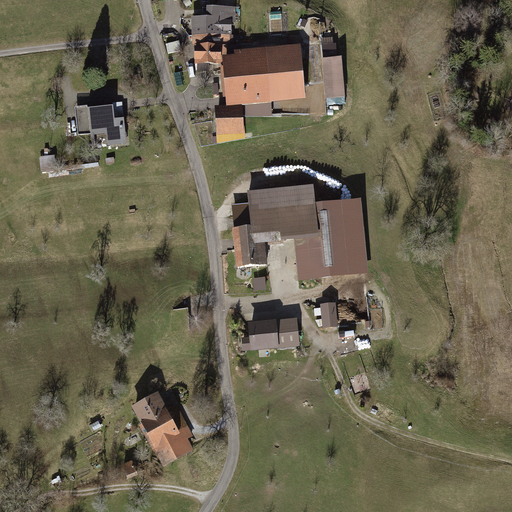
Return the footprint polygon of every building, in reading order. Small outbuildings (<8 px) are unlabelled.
[(190,24),(191,41),(207,41),(232,40),(231,34),(236,34),(235,12),(202,14),(202,24),(190,24)] [(232,40),(207,41),(209,71),(221,70),(220,63),(233,63),(233,57),(239,57),(239,50),(232,50),(232,40)] [(209,76),(209,71),(207,41),(191,41),(192,72),(197,71),(198,77),(209,76)] [(176,46),(168,48),(170,55),(178,53),(176,46)] [(221,70),(224,112),(240,110),(304,104),(301,73),(306,73),(306,67),(301,68),(299,52),(239,57),(233,57),(233,63),(220,63),(221,70)] [(322,66),(320,66),(324,105),(344,103),(341,64),(337,64),(336,57),(322,58),(322,66)] [(89,137),(90,144),(106,142),(107,151),(130,149),(127,120),(123,120),(122,108),(103,110),(103,105),(90,107),(91,111),(75,113),(78,138),(89,137)] [(224,112),(213,113),(215,140),(243,138),(240,110),(224,112)] [(56,159),(40,161),(42,178),(58,176),(56,159)] [(310,194),(246,199),(247,210),(232,211),(234,235),(230,236),(234,275),(266,272),(264,252),(254,253),(253,244),(277,242),(277,250),(293,249),(296,288),(366,282),(360,208),(312,212),(310,194)] [(266,282),(253,283),(254,297),(268,296),(266,282)] [(323,327),(339,327),(339,303),(323,303),(323,327)] [(298,318),(249,323),(251,336),(243,337),(245,353),(302,346),(298,318)] [(317,361),(330,400),(337,398),(324,359),(317,361)] [(130,414),(163,472),(193,454),(187,444),(195,440),(177,409),(166,415),(157,399),(130,414)] [(91,430),(94,436),(102,431),(99,425),(91,430)] [(193,487),(202,484),(195,464),(186,467),(193,487)] [(133,467),(122,471),(128,485),(138,481),(133,467)] [(181,479),(169,479),(169,487),(180,488),(181,479)]
